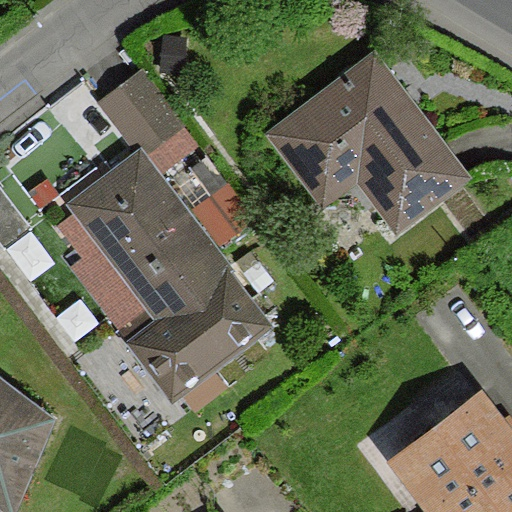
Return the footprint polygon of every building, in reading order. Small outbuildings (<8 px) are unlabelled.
[(376,60),(274,136),(307,179),(342,153),(399,228),(465,178),(376,60)] [(105,103),(143,156),(182,126),(144,74),(105,103)] [(143,156),(78,205),(164,320),(229,270),(143,156)] [(34,228),(2,187),(0,187),(0,242),(6,250),(34,228)] [(271,326),(229,270),(164,320),(132,344),(173,400),(271,326)] [(0,388),(0,494),(30,455),(44,422),(0,388)] [(401,459),(440,509),(511,452),(511,440),(481,399),(401,459)] [(511,511),(511,452),(440,509),(442,511),(511,511)]
